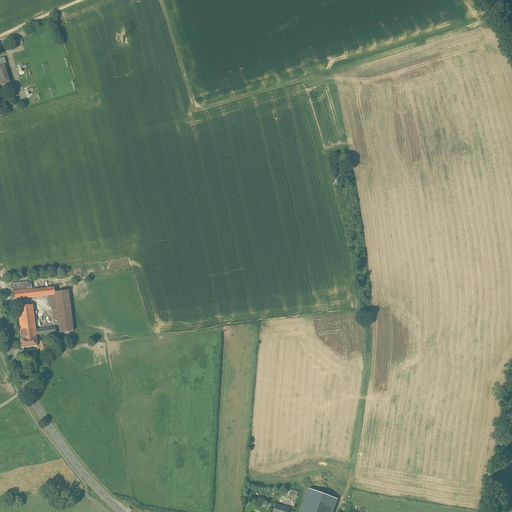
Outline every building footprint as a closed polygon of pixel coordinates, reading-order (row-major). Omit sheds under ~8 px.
[(21,38),(10,41),(11,46),(22,43),(21,38)] [(4,58),(0,58),(0,82),(1,85),(9,83),(4,65),(6,65),(4,58)] [(31,282),(11,284),(12,293),(32,291),(31,282)] [(32,291),(12,293),(12,300),(54,295),(55,295),(54,294),(54,288),(32,291)] [(68,292),(54,294),(55,295),(54,295),(56,314),(51,315),(52,320),(57,319),(58,333),(73,332),(68,292)] [(32,305),(18,306),(23,339),(36,338),(36,336),(35,329),(32,305)] [(54,327),(35,329),(36,336),(54,334),(54,327)] [(23,339),(21,339),(22,348),(37,346),(36,338),(23,339)] [(45,339),(38,340),(39,351),(46,350),(45,339)] [(290,491),(288,497),(296,499),(297,495),(298,492),(291,490),(290,491)]
